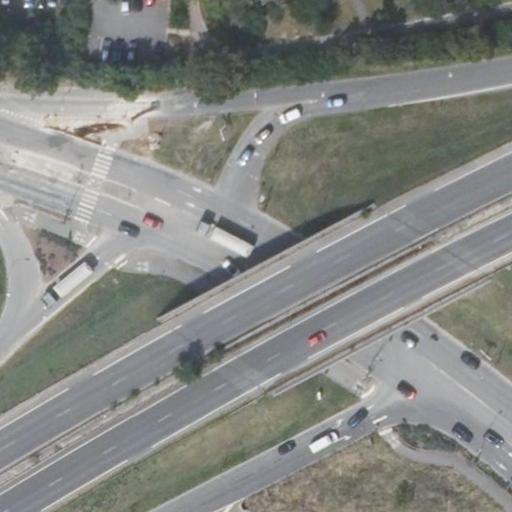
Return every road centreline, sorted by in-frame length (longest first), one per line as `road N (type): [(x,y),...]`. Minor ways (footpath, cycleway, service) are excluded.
road 1 (primary): [(511,174),(181,347),(0,460)]
road 2 (primary): [(20,511),(236,376),(511,231)]
road 3 (primary): [(511,404),(383,307),(224,210)]
road 4 (primary): [(292,97),(0,107)]
road 5 (primary): [(178,511),(424,392)]
road 6 (primary): [(305,305),(373,330),(511,435)]
road 7 (secondary): [(224,210),(0,127)]
road 8 (primary): [(511,69),(292,97)]
road 9 (primary): [(151,229),(129,236),(16,327)]
road 10 (secondary): [(0,175),(151,229)]
road 11 (primary): [(305,305),(424,392)]
road 12 (primary): [(292,97),(250,149),(224,210)]
